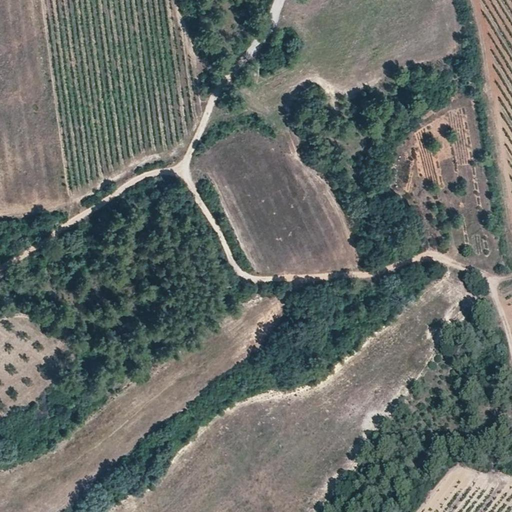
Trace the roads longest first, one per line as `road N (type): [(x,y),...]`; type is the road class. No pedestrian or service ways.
road 1 (track): [(0,271),(145,177),(171,171),(189,182),(247,278),(360,275),(434,256),(481,273),(489,284)]
road 2 (track): [(181,173),(209,88),(251,49),(278,0)]
